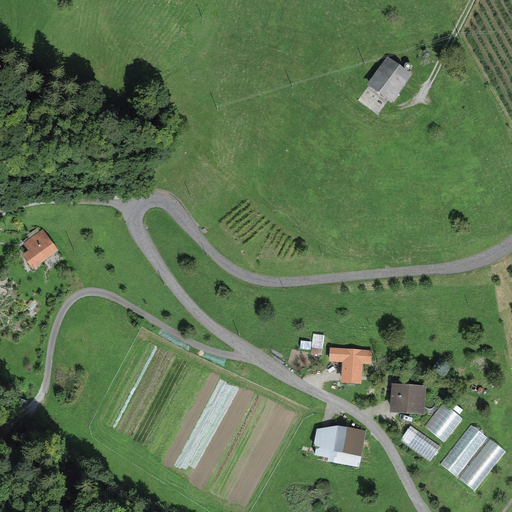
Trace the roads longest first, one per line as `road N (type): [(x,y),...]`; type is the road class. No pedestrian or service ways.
road 1 (unclassified): [(511,243),(468,264),(279,282),(232,269),(165,201),(150,201),(136,215),(147,246),(189,305),(291,379),(370,423),(424,511)]
road 2 (track): [(0,471),(41,405),(68,299),(114,294),(193,343),(232,356),(249,351)]
